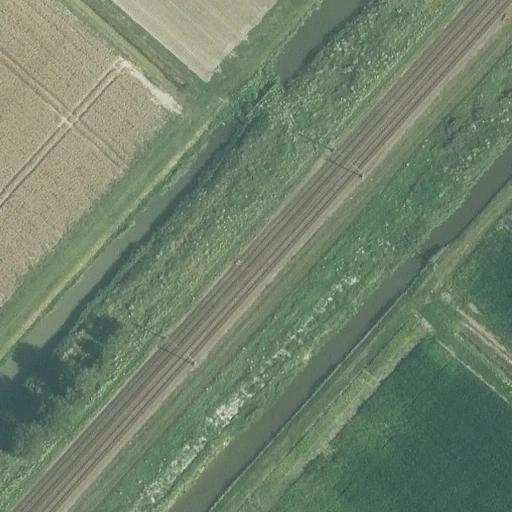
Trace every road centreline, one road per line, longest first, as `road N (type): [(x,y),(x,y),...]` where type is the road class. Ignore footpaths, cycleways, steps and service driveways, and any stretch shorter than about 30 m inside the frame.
road 1 (track): [(0,495),(445,0)]
road 2 (track): [(88,511),(511,38)]
